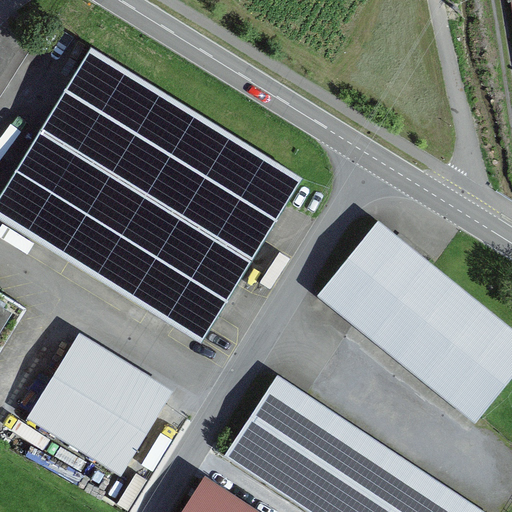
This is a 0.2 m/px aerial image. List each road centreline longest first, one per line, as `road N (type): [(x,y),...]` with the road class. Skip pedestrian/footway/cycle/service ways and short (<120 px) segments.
road 1 (tertiary): [(118,0),(511,243)]
road 2 (unknown): [(275,326),(511,481)]
road 3 (track): [(452,207),(466,183),(467,146),(437,0)]
